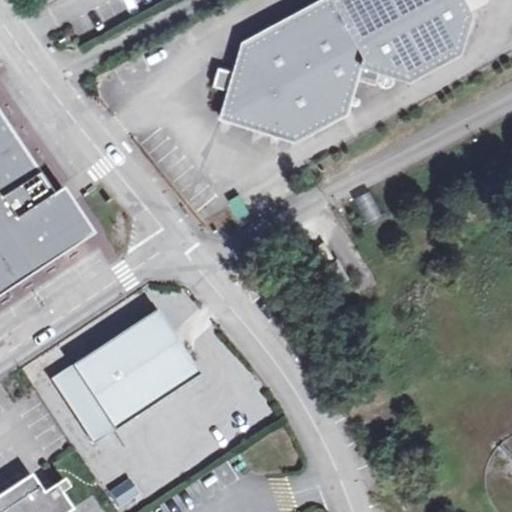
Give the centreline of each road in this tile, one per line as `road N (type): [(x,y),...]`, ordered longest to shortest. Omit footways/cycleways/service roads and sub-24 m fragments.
road 1 (residential): [(166,241),(275,361),(316,430),(348,511)]
road 2 (residential): [(0,27),(166,241)]
road 3 (residential): [(166,241),(0,354)]
